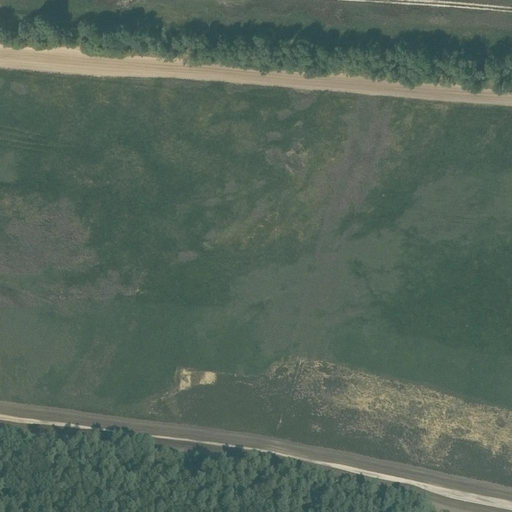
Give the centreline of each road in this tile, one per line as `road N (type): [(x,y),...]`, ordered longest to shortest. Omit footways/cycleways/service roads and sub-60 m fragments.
road 1 (track): [(0,417),(268,452),(511,501)]
road 2 (track): [(0,53),(511,96)]
road 3 (track): [(511,8),(380,0)]
